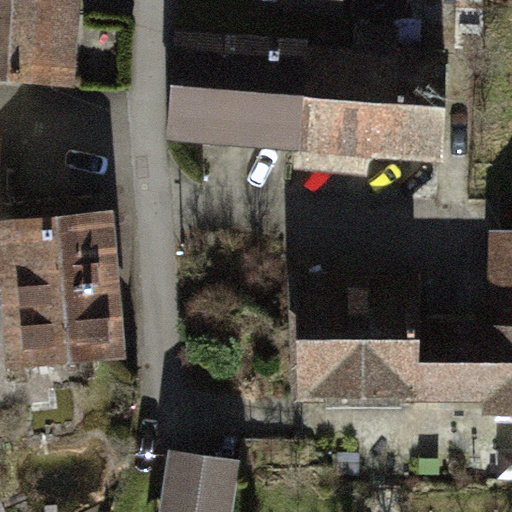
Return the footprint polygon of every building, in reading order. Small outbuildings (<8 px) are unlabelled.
[(0,0),(0,81),(71,85),(76,0),(0,0)] [(345,0),(289,0),(289,13),(345,15),(345,0)] [(359,54),(310,50),(301,145),(443,155),(448,61),(417,59),(419,24),(362,20),(359,54)] [(310,50),(179,40),(172,133),(301,145),(310,50)] [(112,285),(106,221),(11,229),(17,294),(112,285)] [(495,394),(495,415),(511,414),(511,232),(500,233),(501,329),(426,329),(426,319),(420,319),(420,295),(427,295),(427,283),(420,283),(420,280),(301,283),(306,395),(495,394)] [(118,350),(112,285),(17,294),(18,307),(0,308),(0,360),(0,361),(118,350)] [(230,511),(238,462),(180,453),(170,511),(230,511)]
